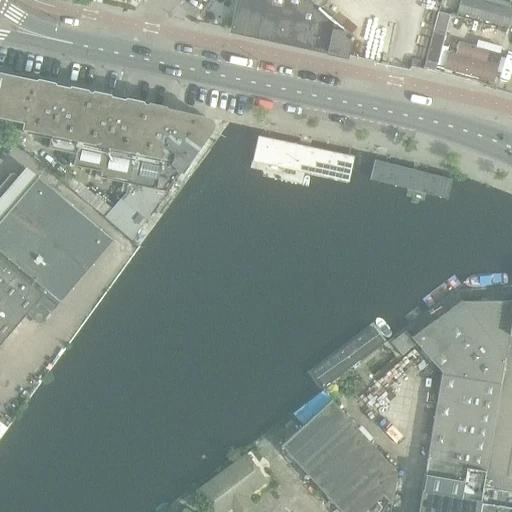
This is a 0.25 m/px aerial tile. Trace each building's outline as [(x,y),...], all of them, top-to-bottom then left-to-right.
[(236,0),(232,24),(231,30),(320,50),(326,51),(326,52),(345,56),(348,39),(352,37),(318,8),(324,0),(236,0)] [(511,0),(459,0),(456,11),(507,26),(511,7),(511,0)] [(436,65),(444,36),(449,15),(437,12),(424,61),(422,69),(423,68),(434,71),(436,65)] [(452,41),(444,69),(491,82),(499,54),(452,41)] [(422,69),(424,61),(411,59),(410,66),(422,69)] [(22,132),(33,82),(0,74),(0,127),(1,129),(22,132)] [(73,164),(89,94),(33,82),(22,132),(44,138),(42,148),(47,149),(48,149),(70,153),(68,163),(73,164)] [(124,193),(144,105),(89,94),(73,164),(72,166),(95,171),(93,181),(99,182),(100,178),(122,183),(120,193),(124,193)] [(136,230),(210,129),(211,127),(211,124),(209,121),(206,119),(144,105),(124,193),(124,195),(112,209),(101,199),(100,200),(65,174),(60,180),(136,245),(142,235),(136,230)] [(347,185),(353,158),(258,138),(250,172),(262,175),(261,181),(301,190),(304,177),(347,185)] [(372,162),(367,185),(445,203),(450,180),(372,162)] [(0,347),(51,287),(80,311),(124,251),(35,179),(0,219),(0,347)] [(511,266),(466,270),(467,287),(511,283),(511,266)] [(511,511),(511,300),(495,299),(461,303),(506,359),(477,511),(511,511)] [(477,511),(506,359),(461,303),(414,341),(442,375),(417,511),(477,511)] [(369,325),(304,375),(316,390),(381,341),(369,325)] [(398,472),(343,412),(331,399),(323,391),(320,394),(304,409),(312,417),(280,446),(340,511),(363,511),(382,495),(390,504),(398,472)] [(262,457),(253,445),(246,450),(195,489),(211,510),(219,504),(222,502),(215,492),(229,482),(262,457)] [(194,511),(203,506),(196,497),(190,492),(174,504),(179,511),(194,511)]
